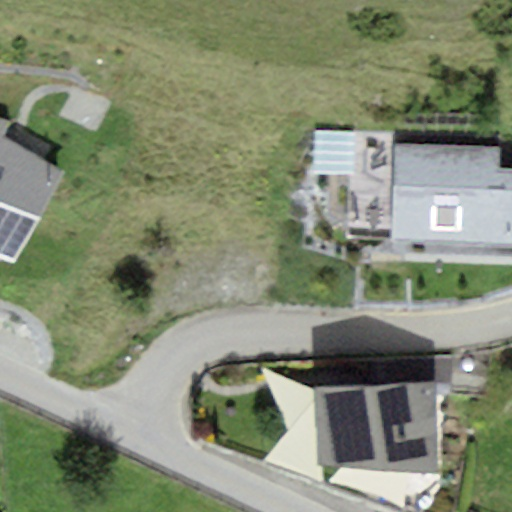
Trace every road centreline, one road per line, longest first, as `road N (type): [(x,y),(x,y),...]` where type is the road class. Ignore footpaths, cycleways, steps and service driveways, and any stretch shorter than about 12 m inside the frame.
road 1 (residential): [(130,433),(180,353),(213,335),(399,334),(511,320)]
road 2 (residential): [(292,511),(130,433)]
road 3 (residential): [(130,433),(0,376)]
